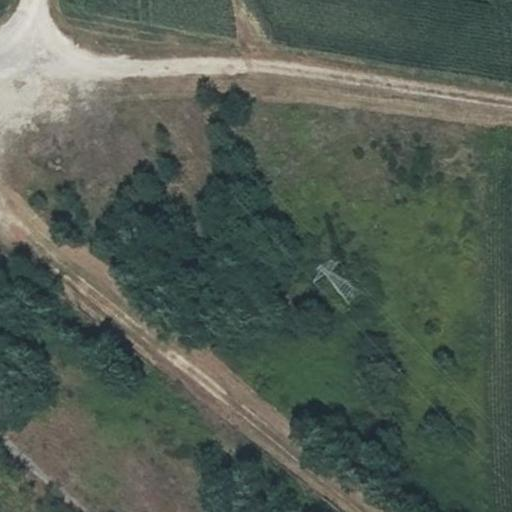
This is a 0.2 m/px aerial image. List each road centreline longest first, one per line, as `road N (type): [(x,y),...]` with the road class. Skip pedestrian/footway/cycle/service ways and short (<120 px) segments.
road 1 (track): [(31,38),(511,103)]
road 2 (track): [(0,200),(105,313),(362,511)]
